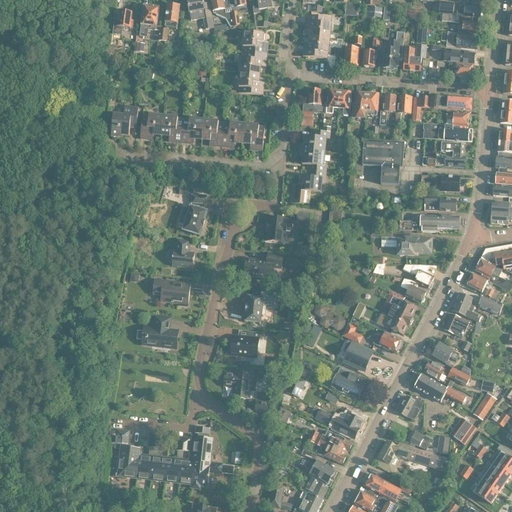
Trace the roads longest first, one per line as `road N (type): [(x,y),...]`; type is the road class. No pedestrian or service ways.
road 1 (residential): [(329,511),(470,238)]
road 2 (residential): [(488,92),(285,75)]
road 3 (residential): [(196,386),(230,225)]
road 4 (residential): [(119,159),(278,164)]
road 5 (residential): [(254,511),(252,438),(196,386)]
road 6 (residential): [(470,238),(488,92)]
road 7 (residential): [(105,420),(182,430),(191,423),(196,386)]
